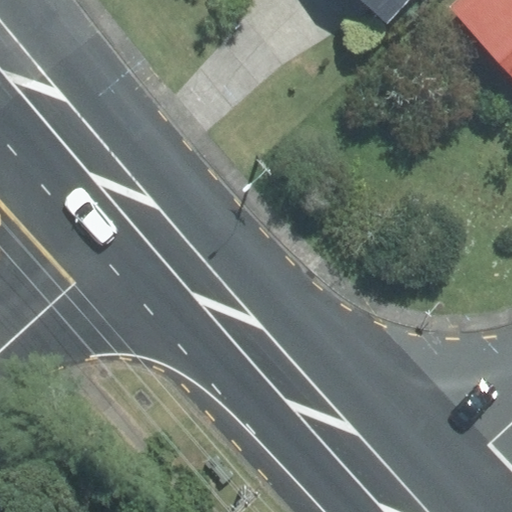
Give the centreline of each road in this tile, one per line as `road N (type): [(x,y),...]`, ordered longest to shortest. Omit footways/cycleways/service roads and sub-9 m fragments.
road 1 (secondary): [(148,217),(409,511)]
road 2 (secondary): [(0,46),(148,217)]
road 3 (residential): [(0,351),(148,217)]
road 4 (residential): [(511,423),(421,511)]
